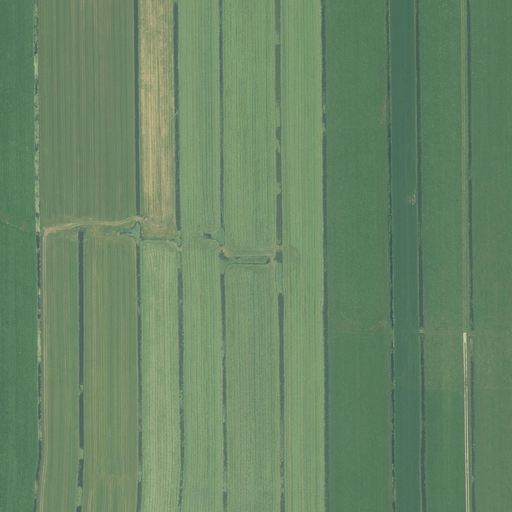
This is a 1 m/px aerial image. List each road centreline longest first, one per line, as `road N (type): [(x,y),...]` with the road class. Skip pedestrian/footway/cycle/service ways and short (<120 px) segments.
road 1 (track): [(290,511),(286,0)]
road 2 (track): [(467,511),(464,334)]
